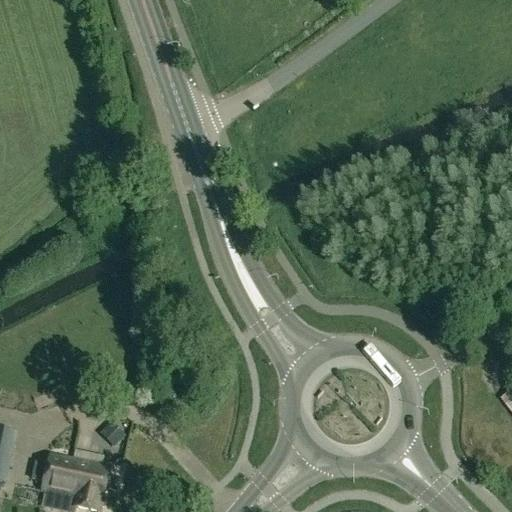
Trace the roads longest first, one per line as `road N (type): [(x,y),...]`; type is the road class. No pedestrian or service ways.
road 1 (secondary): [(305,366),(235,272),(186,128)]
road 2 (unclassified): [(186,128),(269,86),(389,0)]
road 3 (secondary): [(186,128),(137,0)]
road 4 (secondary): [(407,379),(379,350),(359,344),(320,352),(305,366)]
